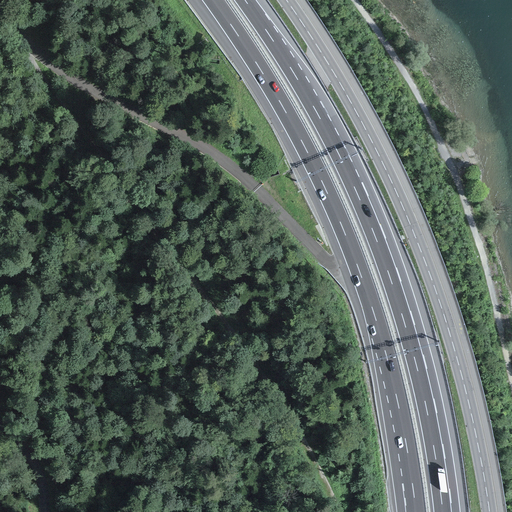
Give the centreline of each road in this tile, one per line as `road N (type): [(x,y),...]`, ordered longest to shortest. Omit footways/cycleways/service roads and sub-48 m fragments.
road 1 (track): [(340,511),(223,317),(29,46)]
road 2 (motorway): [(213,0),(299,136),(359,271),(397,398),(414,511)]
road 3 (primary): [(489,511),(452,341),(414,234),(368,134),(286,0)]
road 4 (motorway): [(442,511),(424,401),(389,274),(336,149),(244,0)]
